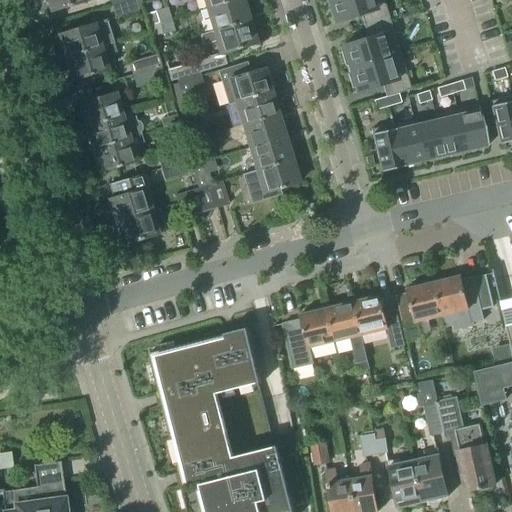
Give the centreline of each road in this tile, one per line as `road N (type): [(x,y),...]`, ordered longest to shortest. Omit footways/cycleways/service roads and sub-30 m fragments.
road 1 (residential): [(80,307),(360,231)]
road 2 (residential): [(80,307),(0,37)]
road 3 (residential): [(291,0),(360,231)]
road 4 (residential): [(142,511),(80,307)]
road 5 (residential): [(360,231),(511,194)]
